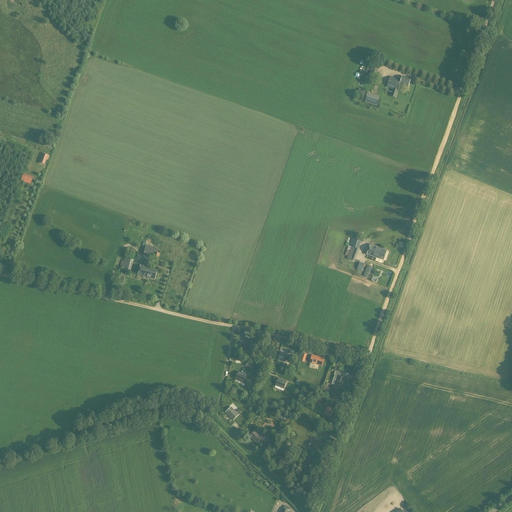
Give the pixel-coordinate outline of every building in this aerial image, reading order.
[(367,77),(374,80),(379,64),(372,62),(367,77)] [(402,76),(401,80),(390,76),(387,87),(393,89),(390,96),(396,98),(400,85),(408,88),(411,79),(402,76)] [(380,97),(368,92),(364,102),(377,106),(380,97)] [(355,261),(361,240),(351,238),(346,255),(348,256),(347,259),(355,261)] [(367,255),(383,261),(387,251),(370,245),(367,255)] [(157,263),(160,254),(158,253),(158,251),(154,249),(154,248),(151,247),(151,249),(150,248),(150,247),(149,247),(149,248),(145,247),(143,254),(152,257),(153,253),(154,254),(152,262),(157,263)] [(122,270),(129,272),(132,260),(125,258),(122,270)] [(357,270),(364,273),(365,269),(364,269),(366,264),(360,262),(357,270)] [(137,275),(154,280),(157,270),(140,265),(137,275)] [(368,265),(363,276),(368,278),(372,266),(368,265)] [(242,338),(242,340),(240,346),(244,347),(243,350),(249,351),(250,349),(251,344),(257,346),(258,342),(242,338)] [(280,349),(279,356),(278,359),(288,361),(290,352),(280,349)] [(324,359),(315,357),(312,356),(311,361),(314,361),(313,364),(322,366),(324,359)] [(253,387),(254,388),(255,389),(258,384),(254,383),(257,378),(256,377),(258,373),(249,369),(247,373),(253,376),(250,381),(255,383),(254,385),(253,387)] [(235,378),(245,382),(248,376),(238,372),(235,378)] [(335,385),(341,387),(344,378),(338,376),(335,385)] [(278,379),(276,385),(281,387),(284,389),(287,382),(278,379)] [(315,403),(322,405),(325,398),(318,396),(315,403)] [(323,415),(329,418),(333,409),(327,406),(323,415)] [(239,410),(236,412),(231,407),(226,412),(234,420),(239,415),(241,413),(239,410)] [(288,420),(283,416),(279,420),(284,425),(288,420)] [(261,434),(260,435),(255,431),(250,435),(258,443),(262,438),(264,436),(261,434)] [(317,449),(320,440),(314,438),(311,447),(317,449)] [(278,458),(281,461),(278,463),(281,466),(280,466),(285,471),(290,466),(292,463),(290,461),(288,464),(283,459),(289,453),(285,449),(281,452),(283,454),(278,458)]
